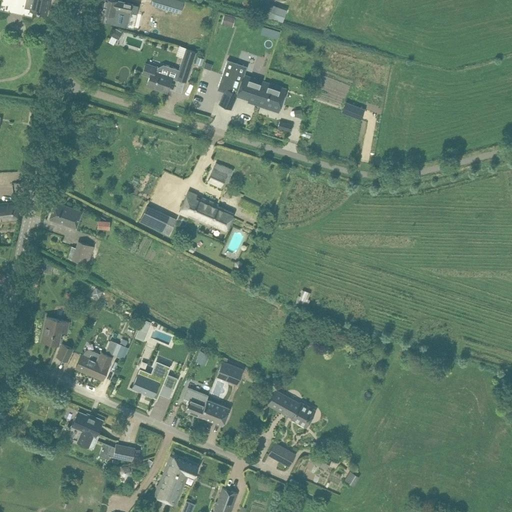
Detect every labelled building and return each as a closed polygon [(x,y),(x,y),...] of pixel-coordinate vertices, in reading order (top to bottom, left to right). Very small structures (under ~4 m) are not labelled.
[(25,0),(24,7),(31,9),(30,10),(36,11),(36,12),(38,12),(46,13),(46,12),(48,3),(48,2),(47,2),(47,0),(25,0)] [(104,0),(101,13),(107,14),(106,22),(126,26),(128,19),(129,11),(136,13),(138,5),(117,0),(104,0)] [(183,1),(179,0),(152,0),(151,5),(170,10),(171,6),(180,9),(183,1)] [(257,13),(267,18),(268,15),(281,21),(281,20),(285,10),(262,1),(257,12),(257,13)] [(223,13),(220,23),(232,26),(234,16),(223,13)] [(144,20),(131,17),(127,29),(147,33),(150,20),(145,19),(144,20)] [(262,25),(260,32),(277,37),(279,30),(262,25)] [(203,41),(205,34),(190,29),(186,44),(194,47),(196,39),(203,41)] [(111,37),(125,40),(124,46),(141,49),(144,37),(113,31),(111,37)] [(186,82),(196,51),(185,48),(176,79),(186,82)] [(197,57),(195,64),(201,66),(204,59),(197,57)] [(227,61),(217,89),(224,91),(225,91),(226,89),(231,91),(237,94),(237,92),(249,96),(248,100),(248,101),(279,111),(282,102),(286,89),(243,75),(245,67),(227,61)] [(150,76),(147,85),(167,91),(172,77),(154,71),(156,67),(145,63),(142,73),(150,76)] [(224,91),(219,103),(231,109),(237,94),(231,91),(226,89),(225,91),(224,91)] [(345,101),(341,112),(361,119),(365,108),(345,101)] [(0,111),(0,127),(19,128),(19,112),(0,111)] [(292,124),(280,121),(278,127),(290,131),(292,124)] [(216,163),(208,180),(225,188),(232,170),(216,163)] [(188,191),(179,212),(225,232),(233,213),(217,206),(218,204),(202,197),(201,200),(195,197),(197,195),(188,191)] [(241,198),(238,205),(243,207),(242,210),(255,216),(260,206),(241,198)] [(0,203),(0,219),(17,218),(19,202),(0,203)] [(55,202),(49,218),(75,227),(81,211),(55,202)] [(137,221),(161,232),(165,224),(171,227),(176,218),(145,204),(137,221)] [(97,220),(96,228),(110,229),(110,220),(97,220)] [(94,246),(77,240),(72,259),(88,265),(94,246)] [(44,262),(41,271),(50,273),(52,264),(44,262)] [(41,340),(58,344),(61,331),(66,332),(69,322),(46,316),(46,317),(49,318),(46,332),(43,331),(41,340)] [(142,318),(135,336),(143,339),(150,321),(142,318)] [(117,342),(112,353),(121,357),(125,346),(127,340),(122,338),(120,344),(117,342)] [(73,349),(62,343),(56,356),(67,361),(73,349)] [(83,355),(81,354),(75,367),(103,379),(108,366),(112,357),(101,352),(100,354),(89,350),(87,350),(85,351),(83,355)] [(200,350),(196,361),(202,364),(206,352),(200,350)] [(133,382),(131,388),(135,389),(154,397),(157,398),(158,396),(159,393),(161,388),(163,384),(165,385),(172,388),(173,388),(174,388),(178,378),(177,378),(175,377),(170,375),(167,374),(168,372),(170,366),(167,365),(164,363),(164,364),(158,361),(156,367),(155,367),(154,369),(152,375),(149,374),(147,373),(139,370),(138,372),(137,373),(133,382)] [(216,376),(225,379),(228,372),(240,377),(243,369),(222,361),(216,376)] [(187,387),(183,397),(189,399),(188,400),(185,409),(200,415),(204,404),(207,399),(208,395),(187,387)] [(308,410),(272,390),(266,403),(292,417),(291,418),(306,427),(314,411),(309,409),(308,410)] [(204,404),(200,415),(215,422),(223,424),(229,408),(207,399),(204,404)] [(94,434),(96,435),(102,421),(94,418),(95,416),(87,413),(87,414),(78,411),(72,425),(83,429),(77,442),(88,446),(94,434)] [(104,442),(98,455),(108,459),(110,455),(108,455),(112,446),(104,442)] [(268,454),(289,465),(295,454),(274,443),(268,454)] [(132,460),(135,448),(115,444),(113,456),(132,460)] [(326,466),(330,460),(319,454),(316,460),(326,466)] [(187,472),(193,474),(197,466),(170,455),(162,475),(183,484),(187,472)] [(352,485),(358,477),(351,472),(345,481),(352,485)] [(183,484),(162,475),(155,494),(175,502),(183,484)] [(222,487),(214,511),(216,511),(230,511),(237,493),(222,487)] [(186,501),(181,511),(191,511),(195,504),(186,501)]
